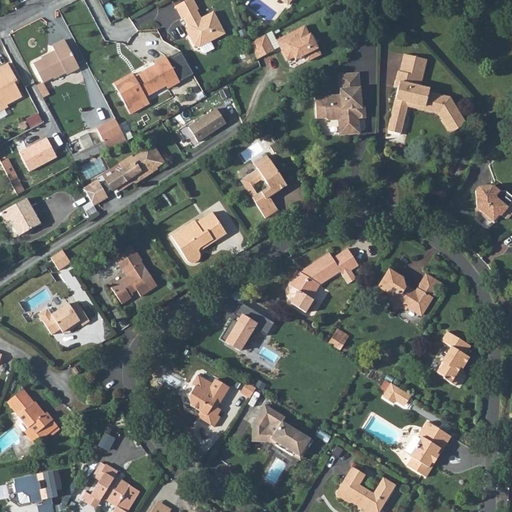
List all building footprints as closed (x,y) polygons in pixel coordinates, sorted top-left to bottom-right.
[(193,0),(186,0),(175,6),(182,18),(183,17),(191,30),(189,36),(194,45),(198,47),(209,41),(224,33),(213,12),(200,18),(196,10),(198,9),(193,0)] [(287,60),(295,56),(303,52),(305,55),(308,60),(321,53),(311,32),(309,33),(304,25),(277,39),(287,60)] [(265,34),(252,40),(259,57),(273,50),(265,34)] [(32,64),(42,82),(64,71),(66,75),(78,69),(63,40),(51,46),(56,55),(52,57),(50,54),(32,64)] [(209,41),(198,47),(201,52),(203,53),(213,48),(209,41)] [(182,51),(168,58),(180,81),(193,73),(182,51)] [(135,76),(133,73),(114,83),(128,110),(147,99),(146,96),(167,85),(168,87),(180,81),(168,58),(166,55),(154,62),(156,65),(135,76)] [(397,88),(391,115),(403,118),(406,107),(407,102),(440,110),(452,132),(465,124),(449,98),(429,93),(429,90),(420,87),(426,61),(403,55),(399,73),(397,73),(395,81),(398,82),(397,88)] [(0,99),(2,99),(5,106),(22,97),(15,83),(17,81),(8,63),(0,67),(0,99)] [(357,77),(337,78),(339,95),(314,97),(315,119),(325,118),(328,120),(336,120),(337,120),(344,126),(344,134),(358,133),(357,118),(357,115),(364,115),(363,105),(360,105),(357,77)] [(42,82),(36,86),(43,99),(50,96),(42,82)] [(147,99),(128,110),(130,113),(149,103),(147,99)] [(407,102),(406,107),(436,114),(448,134),(452,132),(440,110),(407,102)] [(215,108),(187,126),(197,142),(225,123),(215,108)] [(27,118),(31,127),(43,120),(39,112),(27,118)] [(403,118),(391,115),(387,132),(399,135),(403,118)] [(96,128),(108,149),(127,139),(116,117),(96,128)] [(268,133),(261,138),(267,147),(274,143),(268,133)] [(20,151),(30,171),(57,157),(48,138),(20,151)] [(116,188),(118,191),(138,178),(139,180),(156,170),(155,168),(163,163),(154,149),(142,156),(141,154),(132,160),(131,158),(120,165),(124,170),(116,175),(115,174),(105,180),(112,190),(116,188)] [(256,169),(240,180),(264,217),(276,209),(268,196),(272,193),(271,191),(273,189),(275,191),(284,185),(273,167),(265,155),(252,163),(256,169)] [(7,160),(0,163),(0,164),(16,196),(23,191),(7,160)] [(97,182),(84,190),(93,205),(106,198),(97,182)] [(511,198),(504,191),(498,192),(491,186),(477,187),(474,190),(476,207),(482,213),(480,214),(487,221),(491,221),(496,216),(499,215),(503,219),(507,219),(511,213),(511,198)] [(26,199),(5,211),(19,236),(41,224),(26,199)] [(189,233),(184,225),(169,235),(185,260),(188,262),(190,262),(192,262),(194,262),(196,260),(197,258),(198,256),(197,254),(197,252),(198,248),(210,240),(212,241),(225,233),(211,211),(194,222),(197,227),(189,233)] [(192,220),(184,225),(189,233),(197,227),(194,222),(192,220)] [(129,296),(128,294),(130,293),(135,290),(139,296),(156,285),(140,261),(141,259),(136,252),(134,253),(129,245),(113,256),(118,263),(116,265),(122,273),(124,271),(127,277),(110,287),(121,304),(130,298),(129,296)] [(298,291),(290,304),(304,313),(312,300),(310,299),(319,284),(339,271),(347,283),(355,278),(349,270),(357,265),(347,249),(331,258),(328,253),(305,268),(306,271),(301,274),(296,271),(288,285),(298,291)] [(61,250),(48,259),(55,270),(69,262),(61,250)] [(389,269),(379,285),(392,294),(390,298),(393,311),(405,308),(407,306),(421,315),(427,304),(426,303),(429,297),(431,298),(440,284),(426,274),(417,289),(415,288),(411,289),(405,285),(403,278),(389,269)] [(304,313),(311,311),(317,303),(312,300),(304,313)] [(51,335),(59,329),(61,328),(63,330),(70,326),(71,328),(78,324),(80,326),(88,321),(76,303),(69,307),(67,304),(50,315),(46,309),(37,314),(42,322),(51,335)] [(342,349),(350,335),(338,327),(329,342),(342,349)] [(463,355),(454,350),(459,341),(445,332),(440,342),(449,347),(440,362),(441,362),(435,372),(441,375),(441,379),(453,385),(458,376),(458,372),(456,371),(459,368),(460,369),(467,358),(463,355)] [(459,341),(454,350),(463,355),(469,347),(459,341)] [(75,366),(70,369),(74,375),(79,372),(75,366)] [(199,412),(198,413),(204,417),(202,420),(213,427),(219,417),(216,415),(219,410),(216,408),(228,388),(214,380),(211,384),(197,375),(190,385),(194,387),(188,397),(189,406),(199,412)] [(245,382),(240,391),(249,397),(255,388),(245,382)] [(402,403),(408,395),(390,384),(381,398),(390,403),(393,398),(402,403)] [(7,403),(28,429),(30,428),(34,432),(28,437),(31,440),(46,438),(58,428),(57,427),(46,414),(44,415),(34,404),(33,404),(22,391),(7,403)] [(255,418),(251,424),(255,421),(261,425),(271,409),(263,404),(255,418)] [(255,421),(251,424),(251,440),(264,440),(265,438),(268,440),(268,441),(291,455),(293,452),(301,457),(311,439),(281,420),(284,416),(271,409),(261,425),(255,421)] [(410,458),(405,467),(423,477),(428,469),(426,468),(429,462),(432,464),(436,456),(434,454),(438,449),(440,450),(448,437),(425,422),(417,436),(420,438),(408,456),(410,458)] [(28,429),(24,432),(28,437),(34,432),(30,428),(28,429)] [(94,481),(103,467),(99,465),(90,479),(94,481)] [(98,503),(100,500),(114,508),(111,511),(125,511),(138,493),(119,481),(117,485),(111,481),(116,473),(104,466),(103,467),(94,481),(97,483),(89,497),(98,503)] [(351,467),(335,492),(336,496),(348,504),(351,503),(363,511),(362,511),(376,511),(393,485),(381,478),(371,494),(358,485),(364,475),(351,467)] [(13,479),(17,504),(40,500),(50,498),(63,496),(57,469),(13,479)] [(94,510),(98,503),(89,497),(84,494),(81,499),(86,502),(85,504),(94,510)] [(50,498),(40,500),(42,504),(35,505),(37,511),(56,511),(60,511),(57,505),(52,506),(50,498)] [(155,503),(149,511),(157,511),(161,507),(155,503)]
